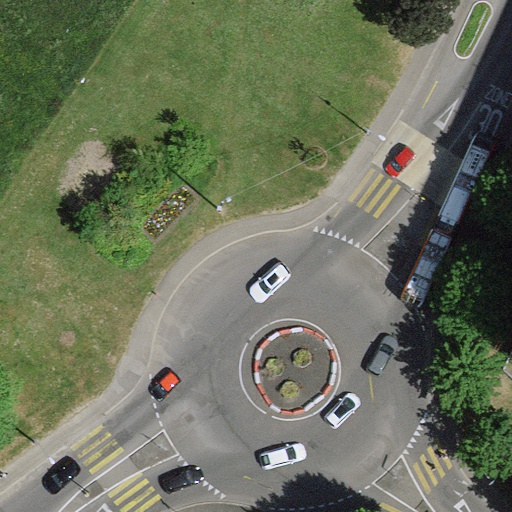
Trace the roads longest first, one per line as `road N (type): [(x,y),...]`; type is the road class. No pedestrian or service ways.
road 1 (tertiary): [(511,31),(415,218),(362,296)]
road 2 (tertiary): [(362,296),(309,273),(246,286),(212,317),(197,350),(195,391),(205,422)]
road 3 (tertiary): [(205,422),(236,458),(275,475),(338,468),(366,450)]
road 4 (tertiary): [(366,450),(392,411),(398,382),(395,346),(362,296)]
road 5 (tertiary): [(205,422),(70,511)]
